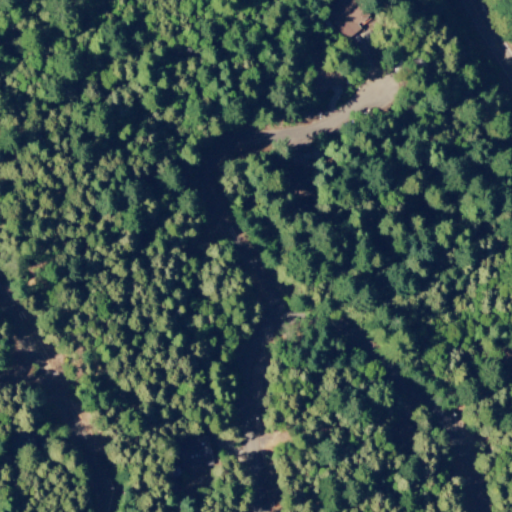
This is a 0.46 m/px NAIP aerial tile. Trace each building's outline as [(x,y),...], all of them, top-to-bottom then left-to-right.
[(339,0),(331,7),(334,10),(326,17),(346,40),(359,29),(356,26),(368,16),(354,0),(339,0)] [(304,61),(313,92),(343,84),(338,65),(329,67),(326,55),(304,61)] [(307,192),(307,173),(285,172),(285,191),(307,192)] [(381,430),(404,447),(416,431),(393,414),(381,430)] [(27,440),(27,430),(9,430),(10,451),(32,450),(32,439),(27,440)] [(180,470),(217,463),(212,435),(175,442),(180,470)]
